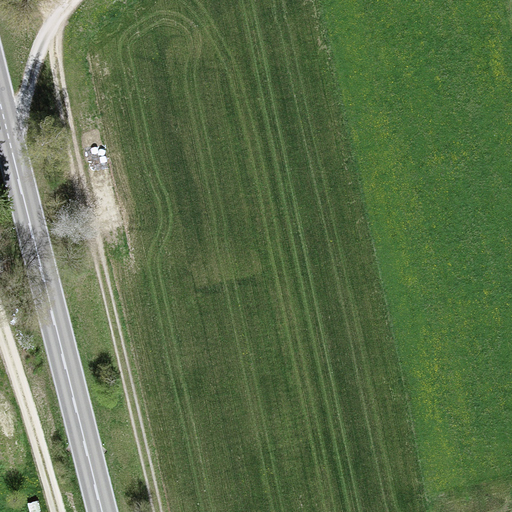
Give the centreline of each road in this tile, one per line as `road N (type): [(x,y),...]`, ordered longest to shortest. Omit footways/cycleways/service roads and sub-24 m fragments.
road 1 (track): [(51,23),(158,511)]
road 2 (secondary): [(0,101),(101,511)]
road 3 (track): [(0,308),(61,511)]
road 4 (track): [(71,0),(51,23),(9,141)]
